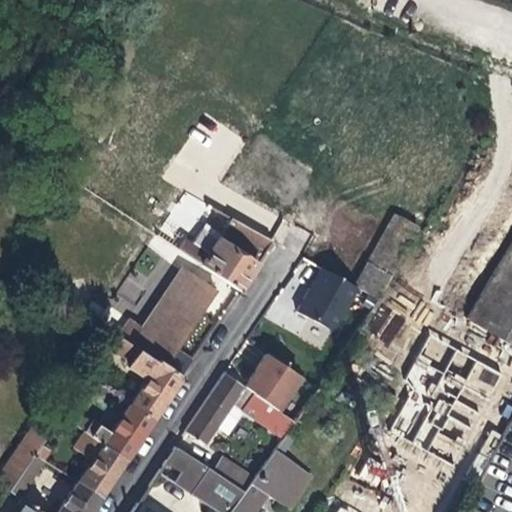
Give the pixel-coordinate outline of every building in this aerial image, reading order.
[(36,65),(49,42),(19,27),(7,49),(36,65)] [(0,49),(0,79),(22,91),(35,68),(0,49)] [(26,93),(22,91),(0,79),(0,112),(13,119),(26,93)] [(266,233),(276,219),(218,183),(246,139),(203,112),(166,171),(266,233)] [(353,286),(377,300),(417,228),(393,215),(353,286)] [(183,240),(176,249),(236,290),(261,253),(270,240),(232,219),(218,240),(201,228),(190,245),(183,240)] [(511,240),(466,316),(511,344),(511,240)] [(181,267),(129,344),(155,361),(156,359),(165,365),(189,328),(214,290),(181,267)] [(353,286),(319,268),(307,292),(297,311),(331,328),(353,286)] [(373,350),(395,360),(412,325),(390,314),(373,350)] [(511,344),(466,316),(449,345),(511,382),(511,344)] [(144,380),(129,403),(150,418),(169,390),(179,375),(165,365),(156,359),(155,361),(129,344),(116,335),(88,376),(101,385),(123,351),(131,356),(124,367),(144,380)] [(258,366),(243,387),(285,415),(286,414),(304,387),(308,382),(265,355),(258,366)] [(243,387),(223,374),(215,386),(206,400),(224,413),(231,403),(283,438),(294,422),(285,415),(243,387)] [(226,414),(224,413),(206,400),(184,432),(205,446),(226,414)] [(95,423),(88,434),(123,458),(139,434),(150,418),(129,403),(109,432),(95,423)] [(0,476),(0,486),(8,492),(35,453),(40,445),(46,437),(32,428),(22,443),(0,476)] [(90,459),(76,481),(98,496),(109,480),(123,458),(88,434),(83,431),(73,447),(90,459)] [(48,450),(40,445),(35,453),(42,458),(48,450)] [(279,473),(265,463),(254,480),(244,493),(211,471),(175,446),(169,454),(164,462),(179,471),(172,482),(218,511),(253,511),(266,494),(279,473)] [(279,473),(266,494),(288,508),(310,474),(274,450),(271,455),(265,463),(279,473)] [(44,459),(42,458),(35,453),(8,492),(17,498),(44,459)] [(220,457),(211,471),(244,493),(254,480),(220,457)] [(376,486),(386,467),(369,458),(359,478),(376,486)] [(76,481),(54,511),(87,511),(89,509),(98,496),(76,481)] [(38,511),(20,500),(11,511),(38,511)]
